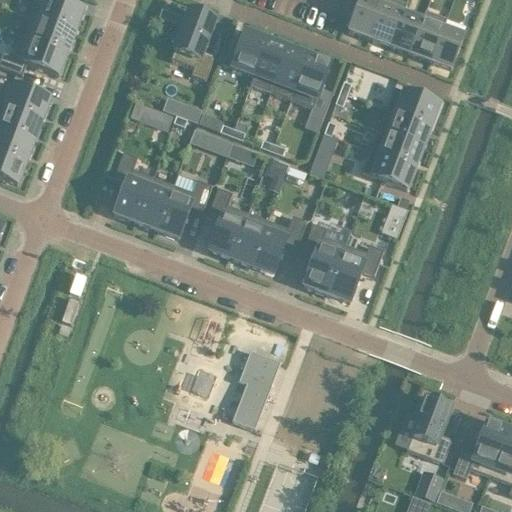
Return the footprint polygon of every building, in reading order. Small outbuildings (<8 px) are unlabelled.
[(36,0),(30,19),(74,36),(83,13),(51,1),(51,0),(36,0)] [(384,0),(360,0),(349,33),(369,40),(384,0)] [(406,5),(391,0),(384,0),(369,40),(390,48),(402,15),(406,5)] [(162,11),(159,19),(176,26),(181,27),(184,20),(162,11)] [(214,22),(189,13),(183,28),(181,27),(176,26),(171,41),(177,44),(170,62),(193,70),(190,78),(205,83),(215,58),(202,54),(214,22)] [(446,21),(426,13),(422,22),(410,56),(430,63),(443,30),(446,21)] [(422,22),(402,15),(390,48),(410,56),(422,22)] [(74,36),(30,19),(22,38),(67,55),(74,36)] [(0,20),(0,23),(0,36),(14,38),(16,22),(0,20)] [(464,38),(443,30),(430,63),(451,71),(464,38)] [(254,77),(267,42),(245,34),(232,69),(254,77)] [(67,55),(22,38),(15,58),(3,54),(0,60),(0,69),(22,78),(27,66),(58,78),(67,55)] [(287,50),(267,42),(254,77),(250,87),(271,94),(287,50)] [(308,58),(287,50),(271,94),(291,102),(308,58)] [(330,66),(308,58),(291,102),(313,111),(317,101),(320,92),(330,66)] [(178,116),(186,88),(161,81),(153,109),(178,116)] [(5,84),(0,96),(0,107),(41,123),(42,121),(43,122),(43,121),(42,120),(43,116),(44,117),(45,116),(44,116),(49,101),(5,84)] [(351,86),(344,84),(339,95),(347,98),(351,86)] [(439,107),(394,90),(386,112),(430,129),(439,107)] [(320,92),(317,101),(328,106),(332,96),(320,92)] [(347,98),(339,95),(335,106),(343,109),(347,98)] [(135,105),(130,118),(143,123),(148,110),(135,105)] [(41,123),(0,107),(0,130),(33,143),(34,141),(35,142),(35,141),(34,141),(36,136),(37,137),(37,136),(36,136),(41,123)] [(187,107),(182,121),(187,122),(197,126),(201,113),(187,107)] [(386,112),(378,133),(423,149),(430,129),(386,112)] [(182,121),(176,118),(173,126),(184,130),(187,122),(182,121)] [(336,127),(328,124),(324,135),(331,138),(336,127)] [(231,139),(234,131),(222,127),(220,135),(231,139)] [(33,143),(0,130),(0,154),(26,164),(27,162),(28,161),(27,161),(28,157),(29,157),(29,156),(33,143)] [(242,143),(245,136),(234,131),(231,139),(242,143)] [(194,132),(190,143),(201,147),(205,136),(194,132)] [(423,149),(378,133),(370,153),(415,170),(423,149)] [(320,146),(315,158),(329,163),(338,140),(331,138),(324,135),(320,146)] [(274,147),(263,143),(260,150),(271,154),(274,147)] [(232,146),(227,159),(238,163),(243,150),(232,146)] [(274,147),(271,154),(282,158),(285,151),(274,147)] [(370,153),(362,175),(407,192),(415,170),(370,153)] [(17,186),(26,164),(0,154),(0,179),(2,180),(1,181),(2,181),(3,180),(17,186)] [(133,172),(138,160),(123,155),(113,180),(126,185),(114,216),(136,224),(153,180),(133,172)] [(289,167),(278,163),(275,170),(286,175),(289,167)] [(156,232),(173,187),(153,180),(136,224),(156,232)] [(197,183),(193,195),(173,187),(156,232),(178,240),(190,209),(203,214),(212,188),(197,183)] [(231,260),(248,216),(228,208),(232,196),(218,191),(208,216),(220,220),(208,252),(231,260)] [(409,202),(400,198),(397,207),(406,211),(409,202)] [(392,206),(389,213),(404,219),(407,212),(392,206)] [(268,223),(248,216),(231,260),(251,268),(268,223)] [(288,231),(268,223),(251,268),(273,276),(285,245),(297,249),(307,224),(292,219),(288,231)] [(327,232),(312,226),(303,251),(315,256),(303,288),(327,296),(345,247),(324,239),(327,232)] [(327,296),(350,305),(362,274),(374,278),(383,253),(369,248),(366,255),(345,247),(327,296)] [(76,276),(69,294),(79,298),(86,279),(76,276)] [(71,326),(79,304),(69,300),(61,323),(71,326)] [(255,434),(281,366),(250,353),(238,383),(246,387),(231,425),(255,434)] [(450,410),(426,401),(406,453),(443,466),(452,442),(440,437),(450,410)] [(490,480),(508,432),(486,424),(474,456),(462,452),(452,476),(466,481),(469,472),(490,480)] [(511,433),(508,432),(490,480),(511,488),(508,498),(511,498),(511,433)] [(221,470),(231,443),(214,436),(203,464),(221,470)] [(423,473),(414,497),(435,504),(437,498),(444,481),(423,473)] [(440,493),(436,504),(447,509),(451,497),(440,493)] [(372,501),(367,511),(394,511),(395,510),(372,501)]
